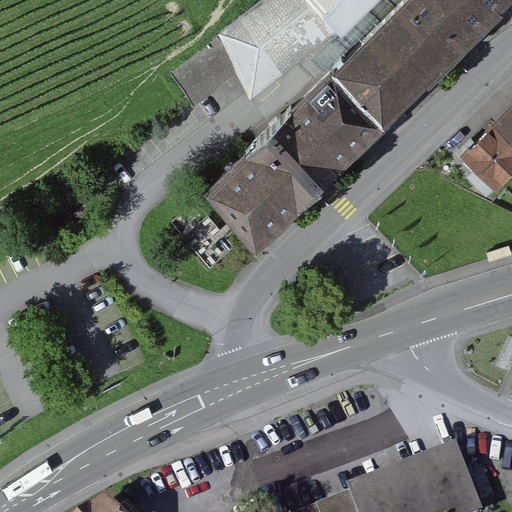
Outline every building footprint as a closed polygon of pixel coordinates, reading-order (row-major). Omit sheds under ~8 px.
[(176,72),(202,102),(248,68),(269,98),(356,29),(347,14),(361,0),(274,0),(234,32),(215,44),(176,72)] [(259,250),(506,0),(404,0),(207,188),(259,250)] [(511,106),(460,160),(493,192),(511,173),(511,106)] [(511,257),(508,247),(485,254),(486,258),(488,264),(511,257)] [(478,511),(454,453),(347,497),(353,511),(478,511)] [(353,511),(347,497),(309,511),(353,511)]
